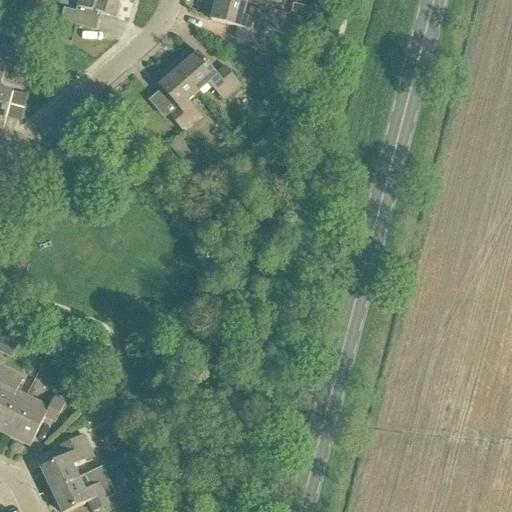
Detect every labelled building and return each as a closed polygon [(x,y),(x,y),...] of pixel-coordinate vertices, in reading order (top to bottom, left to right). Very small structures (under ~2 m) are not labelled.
[(32,0),(30,9),(44,12),(47,0),(32,0)] [(111,0),(80,0),(78,10),(115,19),(119,3),(111,1),(111,0)] [(230,0),(208,0),(206,11),(213,13),(211,22),(237,29),(234,40),(257,46),(264,23),(242,17),(246,4),(230,0)] [(300,10),(298,18),(305,20),(310,21),(312,13),(300,10)] [(300,40),(305,20),(298,18),(294,17),(289,37),(300,40)] [(216,75),(198,54),(191,60),(186,54),(173,65),(199,94),(210,85),(224,102),(242,87),(226,68),(216,75)] [(264,74),(278,83),(288,66),(279,60),(277,64),(272,61),(264,74)] [(166,81),(159,88),(177,109),(168,117),(184,136),(203,120),(189,103),(199,94),(173,65),(161,75),(166,81)] [(0,67),(0,130),(3,131),(13,94),(1,91),(7,69),(0,67)] [(194,155),(191,157),(177,140),(169,147),(184,164),(197,167),(201,163),(194,155)] [(0,354),(11,360),(18,345),(0,336),(0,354)] [(22,381),(0,369),(0,433),(7,436),(26,398),(16,393),(22,381)] [(49,409),(26,398),(7,436),(30,448),(45,418),(56,424),(66,403),(55,397),(49,409)] [(66,457),(41,469),(52,492),(79,479),(73,468),(93,458),(83,437),(61,447),(66,457)] [(79,479),(52,492),(61,511),(70,511),(88,504),(92,511),(97,511),(115,503),(112,497),(116,496),(102,468),(79,479)]
